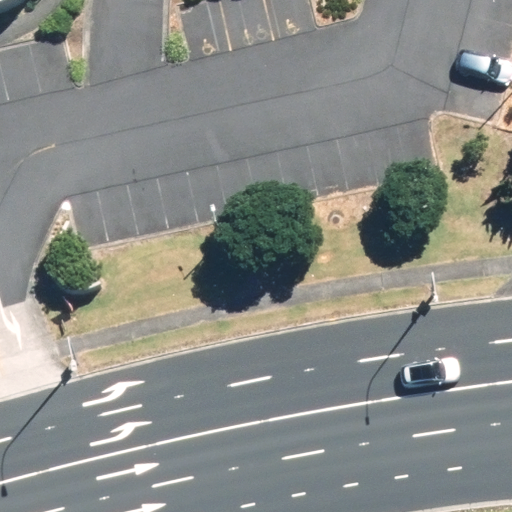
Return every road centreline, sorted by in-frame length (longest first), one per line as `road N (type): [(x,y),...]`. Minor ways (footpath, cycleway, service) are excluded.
road 1 (primary): [(0,461),(294,404),(511,389)]
road 2 (unknown): [(122,122),(154,0)]
